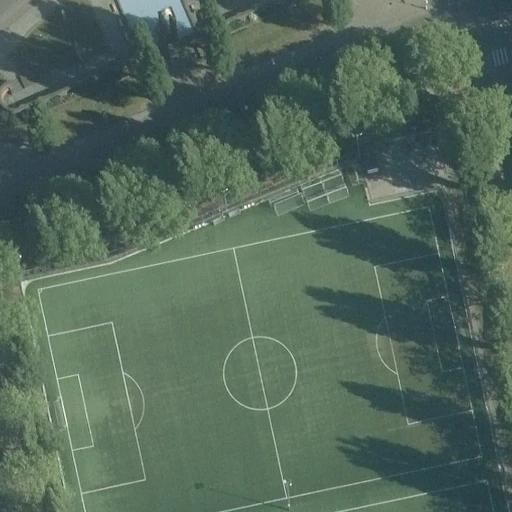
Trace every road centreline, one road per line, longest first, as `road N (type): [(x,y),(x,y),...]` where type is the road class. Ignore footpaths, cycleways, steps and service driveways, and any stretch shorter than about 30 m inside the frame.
road 1 (tertiary): [(0,200),(473,9)]
road 2 (tertiary): [(511,156),(473,9)]
